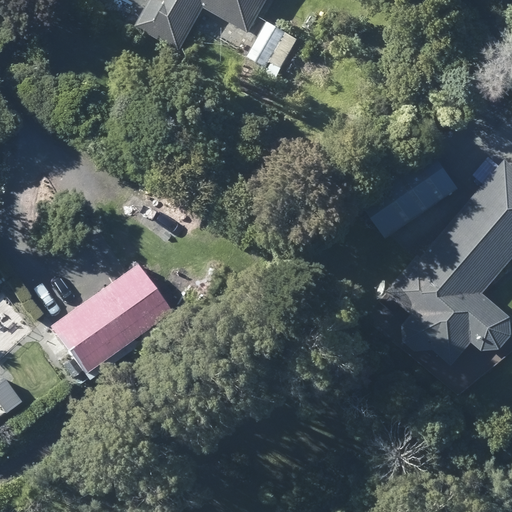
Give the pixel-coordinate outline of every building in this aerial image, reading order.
[(177,50),(194,19),(202,6),(247,32),(264,0),(147,0),(139,16),(133,25),(177,50)] [(247,52),(245,56),(263,66),(283,32),(265,21),(247,52)] [(270,63),(264,77),(274,81),(279,68),(270,63)] [(478,350),(496,348),(508,334),(507,316),(480,293),(511,255),(511,167),(503,159),(419,256),(417,255),(385,292),(410,314),(399,326),(401,339),(413,350),(430,349),(449,365),(469,342),(478,350)] [(411,180),(426,194),(441,177),(426,162),(411,180)] [(85,380),(172,320),(134,264),(46,324),(54,335),(45,342),(53,354),(63,347),(70,359),(61,364),(69,376),(78,370),(85,380)] [(9,329),(17,321),(9,312),(1,320),(9,329)]
